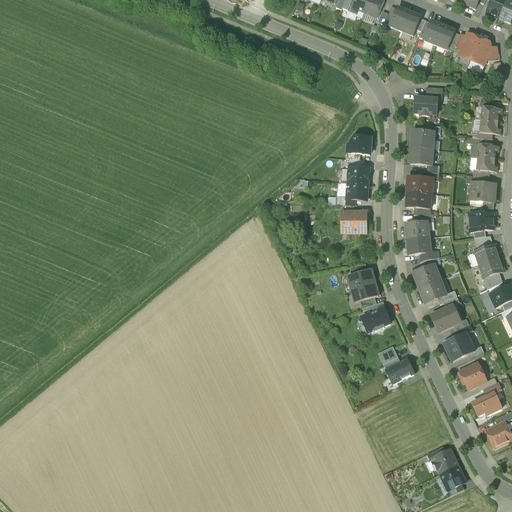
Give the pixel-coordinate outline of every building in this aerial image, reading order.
[(339,0),(336,9),(341,11),(342,10),(345,0),(339,0)] [(352,1),(350,0),(345,0),(342,10),(348,12),(352,1)] [(355,0),(350,13),(357,16),(359,12),(364,14),(370,0),(355,0)] [(370,0),(364,14),(377,20),(385,2),(379,0),(370,0)] [(462,0),(461,4),(475,10),(478,4),(479,0),(462,0)] [(492,0),(492,3),(486,15),(499,20),(507,2),(507,0),(492,0)] [(511,3),(507,2),(499,20),(511,25),(511,21),(511,3)] [(391,8),(385,25),(390,27),(397,10),(391,8)] [(409,13),(398,9),(397,10),(390,27),(390,28),(401,33),(409,13)] [(383,13),(378,24),(384,27),(388,15),(383,13)] [(409,13),(401,33),(413,38),(415,31),(420,20),(421,18),(409,13)] [(425,22),(420,20),(415,31),(421,33),(425,22)] [(425,22),(421,33),(426,36),(431,24),(425,22)] [(424,41),(424,42),(435,47),(443,27),(432,23),(426,36),(424,41)] [(443,27),(435,47),(447,52),(447,51),(450,45),(454,34),(455,32),(443,27)] [(454,34),(450,45),(455,47),(459,36),(454,34)] [(480,40),(467,35),(466,39),(460,52),(458,57),(471,63),(480,40)] [(466,39),(460,36),(454,49),(460,52),(466,39)] [(480,40),(471,63),(484,68),(486,62),(491,50),(490,44),(480,40)] [(497,49),(491,50),(486,62),(489,63),(500,61),(497,49)] [(443,90),(427,89),(426,100),(438,101),(438,102),(442,102),(443,90)] [(426,100),(422,100),(422,102),(415,101),(414,116),(420,117),(420,119),(430,119),(430,118),(437,118),(438,102),(438,101),(426,100)] [(485,110),(482,110),(481,122),(498,124),(499,117),(502,117),(502,111),(485,110)] [(498,124),(481,122),(480,135),(493,136),(500,137),(500,131),(498,131),(498,124)] [(422,134),(412,133),(411,150),(433,152),(438,152),(439,144),(434,143),(435,135),(440,136),(441,129),(422,128),(422,134)] [(347,147),(346,161),(360,162),(360,156),(371,157),(372,140),(354,139),(350,145),(349,147),(347,147)] [(492,142),(476,141),(467,139),(467,146),(472,146),(476,147),(479,148),(479,147),(492,148),(492,142)] [(492,148),(479,147),(479,148),(476,147),(472,146),(471,160),(472,160),(495,161),(496,154),(498,154),(499,149),(492,148)] [(433,152),(411,150),(410,166),(427,168),(432,168),(433,152)] [(495,161),(472,160),(471,171),(474,172),(477,172),(477,173),(489,174),(497,174),(497,169),(494,169),(495,161)] [(360,162),(346,161),(345,169),(349,169),(349,168),(363,169),(364,163),(360,162)] [(363,169),(349,168),(349,169),(348,186),(368,187),(369,170),(363,169)] [(440,168),(432,168),(427,168),(426,175),(439,176),(440,168)] [(489,174),(477,173),(477,172),(474,172),(473,178),(482,179),(489,180),(489,174)] [(426,175),(421,174),(421,181),(432,182),(432,183),(439,183),(439,176),(426,175)] [(421,181),(409,180),(408,195),(431,196),(432,183),(432,182),(421,181)] [(308,183),(298,182),(291,188),(296,190),(308,191),(308,183)] [(482,186),(472,185),(472,186),(470,203),(483,204),(494,205),(496,187),(482,186)] [(368,187),(348,186),(347,200),(347,201),(355,202),(367,203),(368,187)] [(431,196),(408,195),(406,209),(414,210),(430,211),(431,196)] [(354,208),(355,202),(347,201),(347,200),(337,200),(328,199),(328,206),(344,207),(353,208),(354,208)] [(344,215),(342,215),(342,235),(360,235),(366,235),(366,215),(352,215),(344,215)] [(473,215),(472,215),(470,218),(470,232),(473,235),(485,233),(494,231),(493,217),(486,216),(473,215)] [(418,217),(418,225),(428,224),(428,225),(433,224),(433,218),(430,217),(418,217)] [(418,225),(405,227),(407,242),(429,240),(428,225),(428,224),(418,225)] [(360,235),(344,235),(344,245),(360,243),(360,235)] [(474,240),(474,241),(477,251),(493,245),(490,238),(486,239),(474,240)] [(429,240),(407,242),(409,257),(420,256),(431,255),(431,254),(429,240)] [(494,247),(474,254),(469,256),(473,268),(479,267),(498,261),(496,254),(497,254),(496,254),(497,252),(496,250),(495,249),(494,247)] [(431,255),(420,256),(421,265),(423,264),(437,261),(438,260),(438,254),(431,254),(431,255)] [(437,261),(423,264),(426,271),(434,268),(435,268),(439,266),(437,261)] [(498,261),(479,267),(483,280),(499,275),(503,274),(502,271),(503,270),(503,268),(501,267),(501,266),(500,267),(498,261)] [(365,266),(351,269),(353,277),(367,273),(365,266)] [(426,271),(414,276),(420,291),(440,283),(435,268),(434,268),(426,271)] [(353,277),(342,280),(346,293),(352,291),(375,285),(371,272),(367,273),(353,277)] [(499,275),(483,280),(487,292),(503,284),(499,275)] [(440,283),(420,291),(425,305),(438,301),(446,297),(440,283)] [(375,285),(352,291),(356,305),(375,300),(379,298),(375,285)] [(511,288),(511,287),(490,297),(496,310),(511,302),(511,288)] [(446,297),(438,301),(440,307),(444,306),(457,299),(455,293),(446,297)] [(457,299),(444,306),(446,311),(453,308),(460,305),(457,299)] [(375,300),(360,304),(363,311),(367,310),(371,308),(377,306),(375,300)] [(511,302),(503,307),(505,312),(511,309),(511,302)] [(377,306),(371,308),(374,314),(384,310),(386,315),(387,314),(383,304),(377,306)] [(446,311),(431,318),(439,335),(453,328),(461,325),(460,324),(453,308),(446,311)] [(505,312),(501,314),(504,320),(507,318),(511,315),(511,310),(511,309),(505,312)] [(370,316),(362,320),(368,335),(375,332),(375,333),(384,329),(390,326),(386,315),(384,310),(374,314),(370,316)] [(466,321),(460,324),(461,325),(453,328),(456,334),(469,327),(466,321)] [(469,327),(456,334),(459,339),(466,335),(466,336),(473,333),(470,327),(469,327)] [(459,339),(444,346),(453,364),(468,357),(474,354),(474,353),(481,349),(473,333),(466,336),(466,335),(459,339)] [(383,367),(398,360),(393,349),(378,356),(383,367)] [(481,349),(474,353),(474,354),(468,357),(471,362),(484,356),(481,349)] [(398,360),(383,367),(386,372),(401,365),(398,360)] [(401,365),(386,372),(393,387),(414,376),(411,369),(412,368),(410,363),(408,364),(408,362),(401,365)] [(478,365),(458,375),(461,382),(463,381),(468,392),(478,387),(486,383),(478,365)] [(486,383),(478,387),(481,393),(483,392),(497,385),(494,380),(486,383)] [(497,385),(483,392),(486,399),(494,395),(494,396),(502,392),(498,384),(497,385)] [(486,399),(473,405),(479,418),(486,415),(487,418),(502,411),(494,396),(494,395),(486,399)] [(511,413),(497,421),(500,427),(505,424),(505,425),(511,421),(511,413)] [(500,427),(487,433),(495,450),(511,441),(511,439),(505,425),(505,424),(500,427)] [(443,449),(427,457),(430,463),(433,462),(432,461),(446,454),(443,449)] [(446,454),(432,461),(433,462),(440,477),(458,468),(450,452),(446,454)] [(458,468),(440,477),(448,493),(462,486),(466,485),(464,480),(463,481),(460,475),(461,475),(458,468)] [(462,486),(448,493),(450,499),(464,492),(462,486)]
